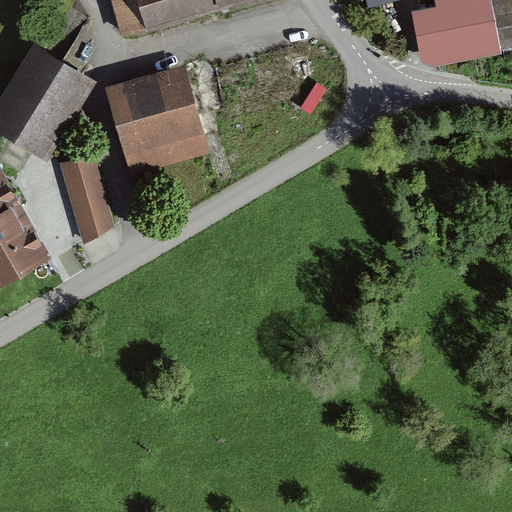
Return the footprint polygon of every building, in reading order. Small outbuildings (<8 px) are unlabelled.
[(117,0),(129,42),(181,27),(226,14),(278,0),(117,0)] [(377,0),(380,11),(421,0),(377,0)] [(447,8),(421,12),(432,70),(511,56),(500,0),(445,0),(447,8)] [(92,77),(37,43),(0,102),(0,120),(47,149),(92,77)] [(194,67),(115,87),(138,176),(217,156),(194,67)] [(100,157),(65,167),(87,245),(122,235),(100,157)] [(10,172),(0,177),(0,294),(59,263),(10,172)]
